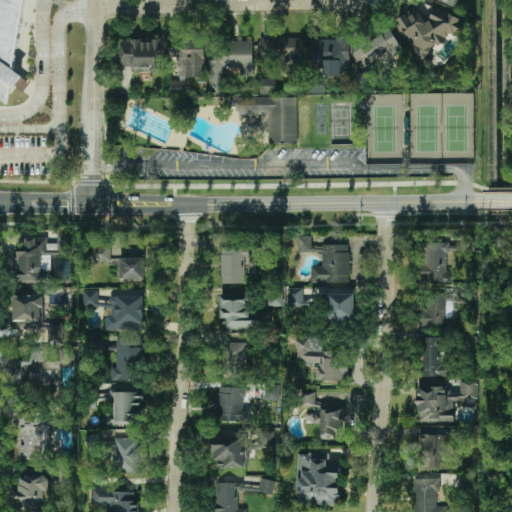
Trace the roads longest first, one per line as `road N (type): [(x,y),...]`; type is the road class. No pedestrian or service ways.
road 1 (tertiary): [(511,201),(94,206)]
road 2 (residential): [(371,511),(388,339),(388,204)]
road 3 (residential): [(176,511),(189,206)]
road 4 (residential): [(369,0),(93,8)]
road 5 (tertiary): [(94,206),(93,0)]
